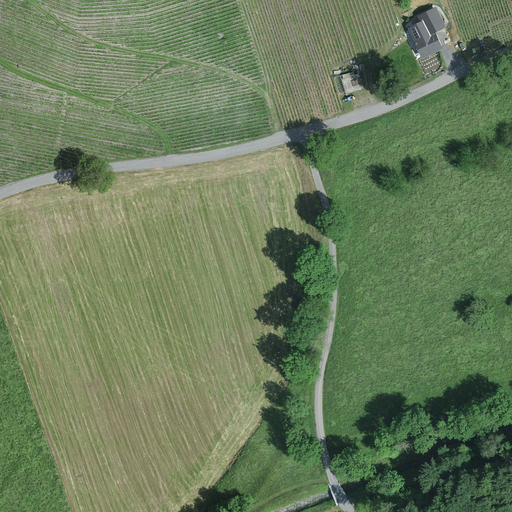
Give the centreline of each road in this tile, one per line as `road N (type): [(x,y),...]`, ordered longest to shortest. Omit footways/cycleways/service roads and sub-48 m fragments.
road 1 (unclassified): [(353,511),(331,478),(318,424),(332,255),(303,132)]
road 2 (tertiary): [(0,192),(303,132)]
road 3 (tertiary): [(303,132),(511,51)]
